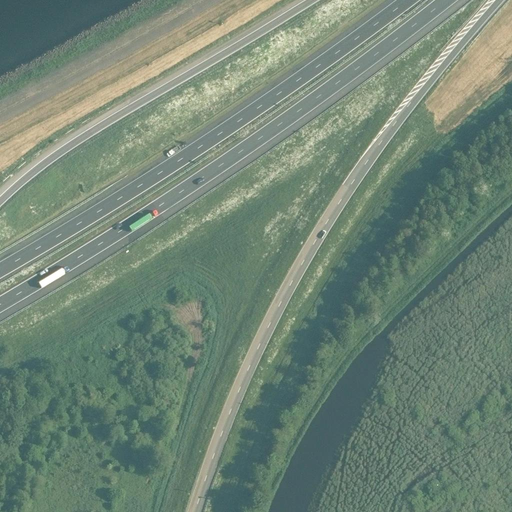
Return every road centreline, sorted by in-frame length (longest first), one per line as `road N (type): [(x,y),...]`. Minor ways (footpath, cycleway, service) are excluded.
road 1 (motorway): [(192,511),(244,371),(332,205),(496,0)]
road 2 (motorway): [(0,301),(201,174),(441,0)]
road 3 (motorway): [(402,0),(238,117),(0,266)]
road 4 (track): [(511,187),(362,332),(295,427),(256,511)]
road 5 (motorway): [(306,0),(66,144),(0,197)]
